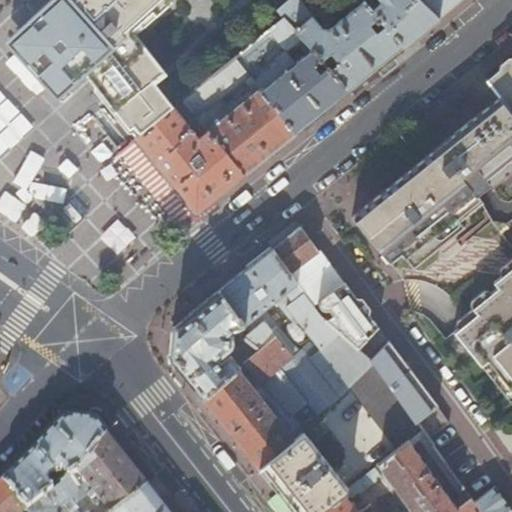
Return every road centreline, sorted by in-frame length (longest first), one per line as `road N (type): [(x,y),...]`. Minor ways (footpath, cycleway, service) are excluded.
road 1 (residential): [(290,185),(511,483)]
road 2 (primary): [(511,4),(290,185)]
road 3 (primary): [(290,185),(96,350)]
road 4 (secondary): [(96,350),(222,511)]
road 5 (primary): [(96,350),(0,435)]
road 6 (primary): [(0,275),(96,350)]
